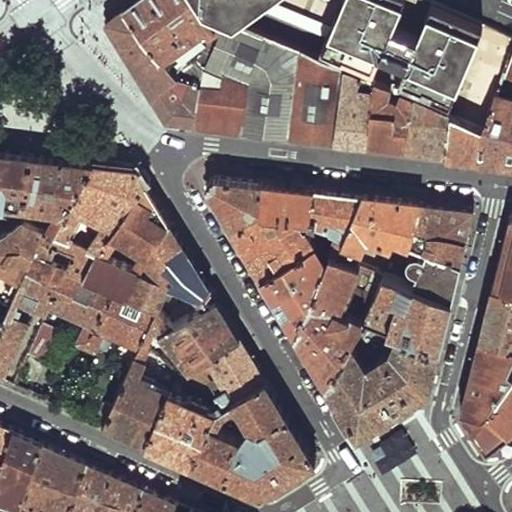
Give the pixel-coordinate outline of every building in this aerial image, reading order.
[(131,0),(124,5),(180,70),(152,97),(160,108),(167,119),(193,122),(201,64),(246,80),(241,127),(289,133),(336,138),(343,67),(316,55),(233,19),(206,6),(201,0),(131,0)] [(433,0),(201,0),(206,6),(233,19),(254,5),(325,36),(316,55),(343,67),(374,79),(414,95),(449,110),(467,70),(487,24),(433,0)] [(152,97),(180,70),(124,5),(107,18),(105,22),(129,60),(152,97)] [(507,158),(511,158),(511,55),(483,125),(480,155),(507,158)] [(246,80),(201,64),(193,122),(218,125),(241,127),(246,80)] [(374,79),(343,67),(336,138),(351,140),(367,142),(374,79)] [(414,95),(374,79),(367,142),(387,144),(408,147),(414,95)] [(449,110),(414,95),(408,147),(428,149),(448,151),(452,111),(449,110)] [(483,125),(452,111),(448,151),(464,153),(480,155),(483,125)] [(0,202),(24,206),(24,205),(30,153),(3,150),(0,149),(0,202)] [(30,153),(24,205),(57,210),(49,228),(57,232),(93,160),(62,157),(30,153)] [(57,232),(51,241),(54,242),(73,250),(68,264),(66,267),(85,275),(147,183),(137,166),(115,163),(93,160),(57,232)] [(219,207),(231,226),(257,210),(262,182),(213,177),(206,186),(219,207)] [(246,251),(261,275),(309,244),(296,227),(301,218),(315,224),(317,188),(295,185),(262,182),(257,210),(231,226),(246,251)] [(147,258),(170,219),(159,201),(147,183),(85,275),(111,287),(126,294),(141,269),(147,258)] [(317,188),(315,224),(337,233),(330,248),(340,252),(364,193),(340,190),(317,188)] [(340,252),(358,259),(369,233),(395,244),(397,236),(410,240),(413,242),(423,200),(394,197),(364,193),(340,252)] [(413,242),(462,261),(476,210),(473,205),(448,203),(423,200),(413,242)] [(511,287),(511,211),(510,213),(501,248),(492,282),(511,287)] [(25,219),(15,226),(0,237),(0,255),(7,258),(4,263),(25,272),(41,237),(51,241),(57,232),(49,228),(25,219)] [(170,219),(147,258),(158,271),(155,275),(169,281),(191,292),(209,300),(216,295),(194,258),(170,219)] [(5,320),(0,331),(0,376),(3,378),(28,325),(14,317),(23,297),(49,308),(51,303),(66,267),(68,264),(48,256),(54,242),(51,241),(41,237),(25,272),(12,304),(5,320)] [(395,274),(452,299),(457,280),(462,261),(413,242),(410,240),(395,274)] [(309,244),(261,275),(278,302),(295,330),(323,267),(309,244)] [(310,354),(325,378),(374,294),(360,288),(370,264),(358,259),(340,252),(330,248),(323,267),(295,330),(310,354)] [(66,267),(51,303),(87,320),(79,338),(89,343),(111,287),(85,275),(66,267)] [(126,294),(155,307),(158,307),(169,281),(155,275),(141,269),(126,294)] [(389,326),(439,348),(446,324),(452,299),(395,274),(384,270),(376,289),(398,299),(389,326)] [(511,287),(492,282),(486,308),(480,333),(511,340),(511,287)] [(111,287),(89,343),(98,347),(106,332),(138,346),(140,341),(155,307),(126,294),(111,287)] [(325,378),(357,432),(360,430),(391,411),(393,409),(429,386),(439,348),(389,326),(398,299),(376,289),(374,294),(325,378)] [(209,300),(191,292),(191,300),(200,304),(173,320),(158,307),(155,307),(140,341),(145,344),(154,328),(190,365),(240,334),(228,315),(216,295),(209,300)] [(60,328),(44,322),(32,350),(48,357),(60,328)] [(473,427),(511,372),(511,365),(510,364),(511,358),(511,340),(480,333),(470,371),(461,408),(473,427)] [(180,372),(175,375),(214,392),(221,403),(266,376),(253,355),(240,334),(190,365),(180,372)] [(126,431),(146,440),(169,386),(141,373),(146,359),(143,356),(147,346),(145,344),(140,341),(138,346),(105,422),(126,431)] [(511,372),(473,427),(487,448),(511,427),(511,372)] [(315,458),(291,417),(266,376),(221,403),(216,407),(192,461),(261,490),(288,474),(315,458)] [(170,451),(192,461),(216,407),(169,386),(146,440),(170,451)] [(0,464),(14,428),(0,421),(0,464)] [(0,464),(0,492),(22,500),(23,496),(41,440),(29,435),(14,428),(0,464)] [(41,440),(23,496),(69,511),(85,459),(66,451),(41,440)] [(117,473),(85,459),(69,511),(136,511),(145,486),(117,473)] [(163,494),(145,486),(136,511),(178,511),(182,502),(163,494)]
